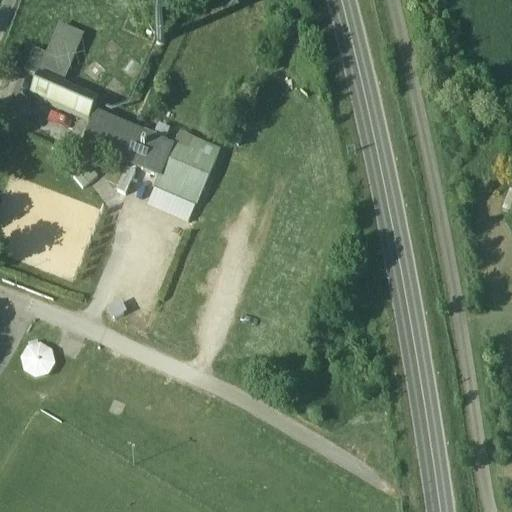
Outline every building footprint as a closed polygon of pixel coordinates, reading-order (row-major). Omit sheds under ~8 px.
[(59,29),(46,60),(33,54),(25,75),(31,77),(38,80),(30,99),(37,102),(89,125),(98,104),(61,89),(82,39),(65,32),(59,29)] [(156,41),(155,43),(156,44),(157,46),(158,47),(160,47),(161,47),(162,46),(163,44),(164,43),(163,41),(162,40),(161,39),(159,38),(158,39),(156,40),(156,41)] [(88,138),(83,148),(160,181),(173,151),(164,147),(170,135),(158,130),(152,142),(97,118),(88,138)] [(179,138),(173,151),(160,181),(156,190),(195,207),(218,156),(179,138)] [(18,369),(42,382),(56,358),(32,344),(18,369)]
